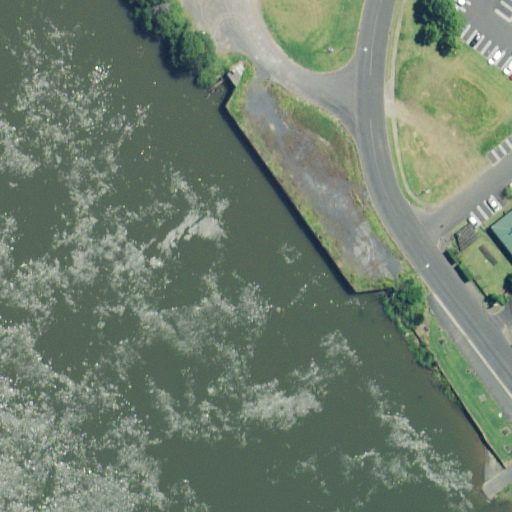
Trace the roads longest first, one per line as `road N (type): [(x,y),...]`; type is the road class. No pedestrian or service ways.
road 1 (tertiary): [(511,365),(407,228),(387,187),(374,116)]
road 2 (unclassified): [(374,116),(322,110),(294,89),(226,0)]
